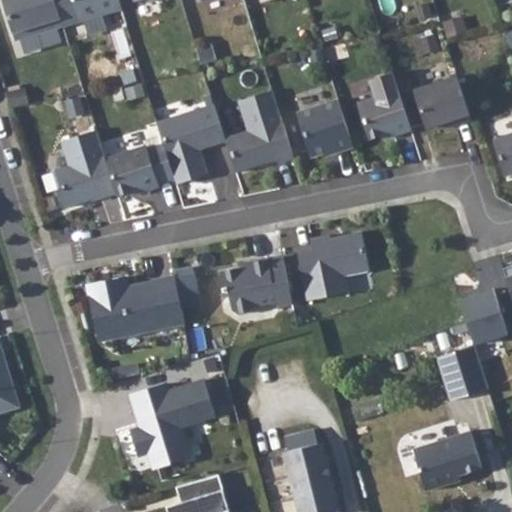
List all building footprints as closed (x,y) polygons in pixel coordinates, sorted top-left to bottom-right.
[(4,0),(15,37),(63,23),(56,0),(4,0)] [(56,0),(63,23),(64,24),(121,6),(119,0),(56,0)] [(375,96),(398,89),(393,72),(370,80),(375,96)] [(457,75),(414,89),(427,128),(442,123),(453,120),(455,124),(471,119),(457,75)] [(248,130),(225,138),(226,141),(236,171),(265,162),(264,158),(276,154),(279,161),(294,157),(273,89),(239,100),(248,130)] [(375,96),(357,102),(369,138),(392,131),(394,135),(411,129),(398,89),(375,96)] [(338,99),(297,112),(311,155),(336,147),(337,150),(353,145),(338,99)] [(214,104),(157,122),(164,144),(175,177),(177,184),(207,174),(198,146),(209,143),(210,146),(226,141),(225,138),(214,104)] [(442,123),(443,128),(455,124),(453,120),(442,123)] [(101,197),(117,192),(106,159),(96,129),(62,140),(70,165),(55,170),(61,188),(59,193),(63,207),(100,195),(101,197)] [(511,132),(493,138),(505,175),(511,172),(511,132)] [(147,146),(106,159),(117,192),(118,196),(142,188),(143,190),(160,185),(159,182),(175,177),(164,144),(148,149),(147,146)] [(312,248),(298,251),(308,300),(349,292),(345,275),(370,270),(362,231),(331,238),(330,234),(311,238),(312,248)] [(250,264),(220,271),(224,291),(229,290),(233,310),(239,314),(251,311),(255,305),(276,301),(277,306),(293,303),(283,256),(269,259),(268,257),(250,261),(250,264)] [(352,274),(353,290),(375,288),(374,272),(352,274)] [(126,276),(87,284),(98,340),(185,322),(175,276),(153,280),(154,281),(144,283),(139,291),(129,293),(126,276)] [(476,345),(438,358),(453,401),(490,388),(485,372),(476,345)] [(0,411),(20,406),(3,352),(0,352),(0,411)] [(188,423),(219,417),(211,375),(134,389),(140,422),(134,423),(140,455),(154,452),(156,467),(195,459),(188,423)] [(429,492),(449,485),(452,476),(460,474),(483,467),(480,457),(472,432),(416,450),(429,492)] [(324,442),(286,452),(302,511),(333,511),(343,509),(324,442)] [(452,476),(449,485),(462,481),(460,474),(452,476)] [(231,511),(220,476),(178,489),(182,504),(168,508),(169,511),(231,511)]
